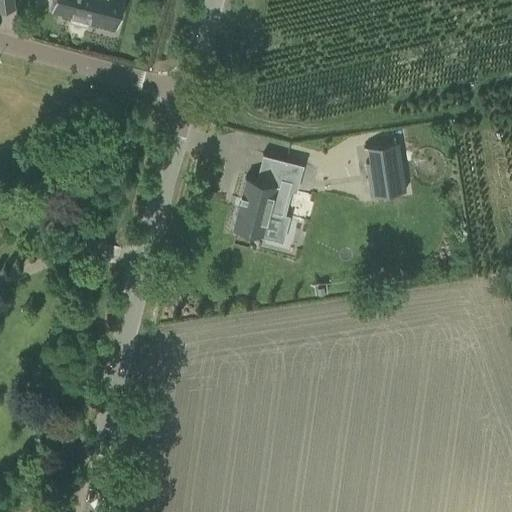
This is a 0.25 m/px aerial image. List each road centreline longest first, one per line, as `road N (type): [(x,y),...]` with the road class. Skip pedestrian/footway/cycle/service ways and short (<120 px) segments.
road 1 (tertiary): [(93,503),(116,366),(188,95)]
road 2 (residential): [(188,95),(0,42)]
